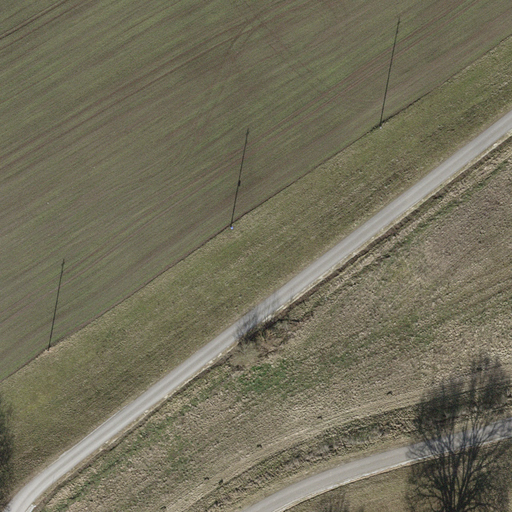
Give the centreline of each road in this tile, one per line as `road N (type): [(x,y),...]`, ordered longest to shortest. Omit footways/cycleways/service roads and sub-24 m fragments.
road 1 (unclassified): [(511,118),(37,486),(15,511)]
road 2 (unclassified): [(257,511),(350,469),(511,429)]
